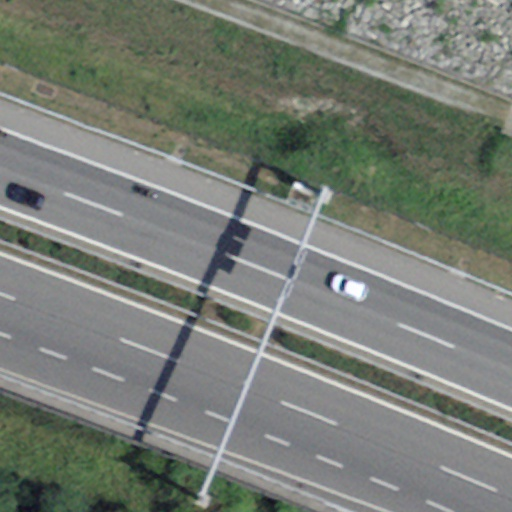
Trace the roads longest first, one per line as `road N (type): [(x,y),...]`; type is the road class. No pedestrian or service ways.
road 1 (motorway): [(0,296),(511,500)]
road 2 (motorway): [(511,379),(0,181)]
road 3 (track): [(186,0),(511,123)]
